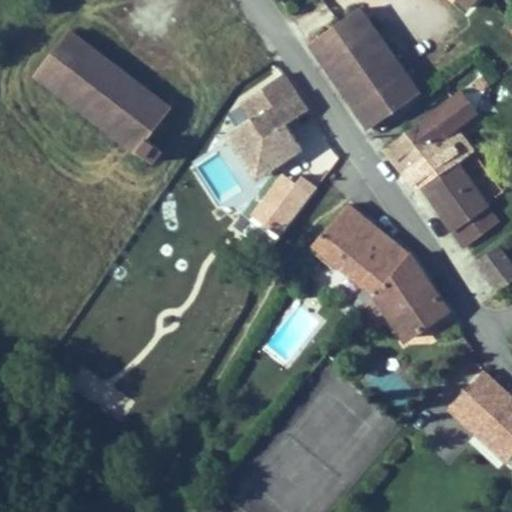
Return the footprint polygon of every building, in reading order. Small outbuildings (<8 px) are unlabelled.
[(403,80),(413,73),(369,12),(324,43),(368,104),(403,80)] [(97,46),(72,26),(41,66),(65,85),(97,46)] [(173,106),(97,46),(65,85),(142,146),(152,132),(173,106)] [(294,70),(252,97),(280,138),(301,124),(323,110),(294,70)] [(413,93),(418,101),(428,94),(413,73),(403,80),(413,93)] [(403,80),(368,104),(378,118),(413,93),(403,80)] [(413,93),(378,118),(383,125),(418,101),(413,93)] [(476,99),(438,121),(397,150),(414,175),(419,172),(455,145),(471,164),(478,159),(463,137),(471,132),(489,119),(477,102),(476,99)] [(152,132),(142,146),(158,159),(168,145),(152,132)] [(471,132),(463,137),(478,159),(483,155),(486,153),(471,132)] [(455,145),(419,172),(435,193),(463,171),(482,195),(497,215),(503,210),(502,208),(471,164),(455,145)] [(482,195),(463,171),(435,193),(451,216),(482,195)] [(482,195),(451,216),(465,237),(497,215),(482,195)] [(359,207),(322,248),(383,301),(419,256),(407,245),(384,227),(359,207)] [(511,228),(511,222),(503,210),(497,215),(465,237),(477,252),(511,228)] [(497,294),(511,281),(511,263),(497,245),(473,264),(497,294)] [(383,301),(381,303),(398,324),(416,347),(457,313),(445,294),(432,275),(419,256),(383,301)] [(398,324),(381,303),(370,317),(386,337),(398,324)] [(511,400),(491,378),(454,414),(479,440),(488,432),(511,455),(511,400)] [(511,455),(488,432),(479,440),(507,469),(511,464),(511,455)]
